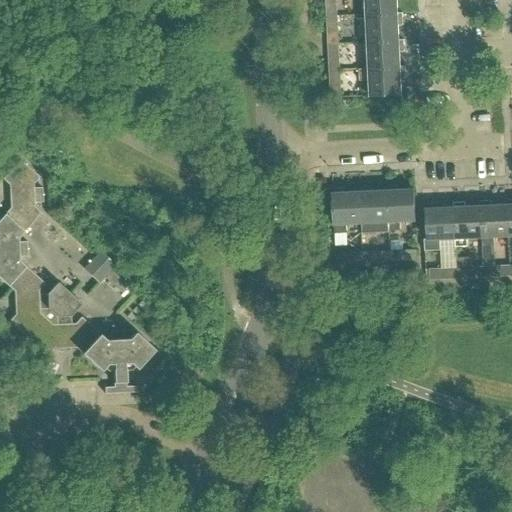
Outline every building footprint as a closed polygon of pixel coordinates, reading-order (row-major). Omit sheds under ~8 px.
[(326,0),(327,17),(339,17),(337,0),(326,0)] [(366,0),(367,15),(400,14),(399,0),(366,0)] [(401,26),(405,25),(405,14),(400,14),(367,15),(369,42),(401,40),(401,26)] [(327,17),(328,44),(340,43),(339,17),(327,17)] [(401,40),(369,42),(370,69),(402,67),(401,53),(407,53),(406,40),(401,40)] [(328,44),(330,71),(341,71),(340,43),(328,44)] [(359,70),(359,82),(370,81),(371,97),(403,95),(403,79),(408,79),(407,67),(402,67),(370,69),(359,70)] [(330,71),(331,99),(342,98),(341,71),(330,71)] [(82,319),(76,325),(71,326),(71,318),(82,306),(59,284),(48,296),(39,296),(39,292),(44,286),(19,262),(19,259),(27,258),(26,244),(18,244),(18,239),(40,214),(34,209),(34,204),(43,204),(42,190),(34,190),(33,186),(39,179),(19,162),(2,181),(9,187),(10,209),(0,220),(0,280),(14,293),(15,316),(8,324),(46,357),(51,351),(75,350),(101,374),(108,366),(113,366),(114,389),(105,389),(106,396),(136,394),(136,388),(127,389),(125,366),(130,365),(137,372),(155,352),(135,334),(130,341),(125,341),(125,333),(111,334),(111,342),(107,342),(82,319)] [(387,186),(387,191),(389,223),(389,231),(401,230),(400,223),(417,222),(415,190),(400,190),(400,186),(387,186)] [(372,187),(360,187),(361,192),(362,225),(389,223),(387,191),(373,192),(372,187)] [(347,225),(362,225),(361,192),(346,193),(346,188),(333,189),(335,226),(335,234),(347,233),(347,225)] [(510,237),(509,206),(494,206),(494,201),(482,201),(482,207),(484,238),(485,238),(485,248),(497,247),(497,237),(508,237),(510,237)] [(470,239),(484,238),(482,207),(467,208),(467,202),(455,203),(455,208),(457,240),(458,239),(459,249),(470,249),(470,239)] [(457,240),(455,208),(441,209),(441,203),(428,204),(430,239),(426,239),(427,251),(440,251),(444,247),(443,240),(457,240)] [(97,250),(81,268),(96,282),(112,264),(97,250)] [(418,250),(391,252),(391,263),(419,262),(418,250)] [(391,252),(364,253),(365,265),(391,263),(391,252)] [(364,253),(337,255),(337,266),(365,265),(364,253)] [(511,270),(511,266),(485,267),(486,278),(511,276),(511,270)] [(485,267),(459,268),(459,279),(486,278),(485,267)] [(459,268),(432,270),(432,280),(459,279),(459,268)]
